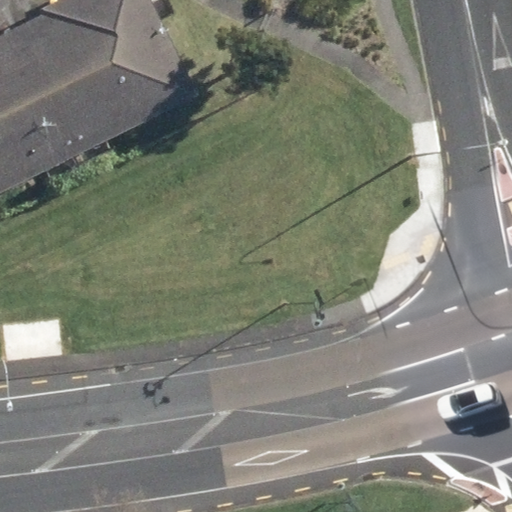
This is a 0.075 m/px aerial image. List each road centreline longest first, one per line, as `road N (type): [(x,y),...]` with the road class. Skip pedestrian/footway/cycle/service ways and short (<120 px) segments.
road 1 (secondary): [(0,444),(338,396),(511,350)]
road 2 (tertiary): [(511,175),(468,0)]
